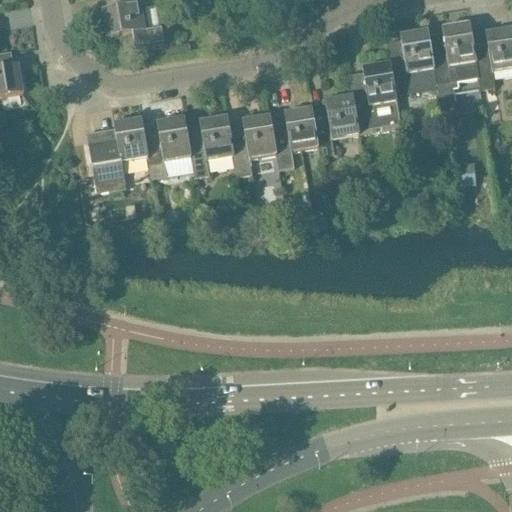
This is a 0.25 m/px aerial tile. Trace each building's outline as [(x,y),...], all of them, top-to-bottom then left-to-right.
[(102,0),(126,0),(128,9),(142,7),(142,8),(158,6),(156,0),(99,0),(100,0),(102,0)] [(161,5),(158,6),(142,8),(142,7),(128,9),(102,14),(102,17),(96,18),(98,32),(105,31),(107,42),(133,38),(135,52),(164,47),(162,32),(166,31),(161,5)] [(476,65),(470,27),(442,32),(446,58),(433,60),(432,60),(435,74),(434,74),(437,90),(478,83),(475,67),(476,67),(476,65)] [(496,92),(493,76),(511,72),(511,32),(485,37),(490,63),(476,65),(476,67),(475,67),(478,83),(480,94),(496,92)] [(432,60),(433,60),(428,34),(400,39),(404,65),(390,67),(396,97),(410,94),(411,98),(437,93),(437,90),(434,74),(435,74),(432,60)] [(191,54),(190,44),(165,48),(167,58),(191,54)] [(367,98),(353,100),(358,129),(373,127),(370,111),(397,106),(390,67),(363,71),(367,98)] [(19,69),(0,71),(0,101),(24,97),(19,69)] [(330,130),(316,132),(319,152),(318,152),(320,161),(336,159),(333,143),(360,139),(358,129),(353,100),(353,99),(325,104),(330,130)] [(292,156),(318,152),(319,152),(316,132),(312,112),(284,117),(288,143),(275,145),(274,145),(277,159),(276,159),(279,174),(295,172),(292,156)] [(242,124),(247,150),(233,152),(234,160),(237,182),(252,179),(250,164),(276,159),(277,159),(274,145),(275,145),(270,119),(242,124)] [(207,164),(234,160),(233,152),(228,120),(199,125),(204,151),(190,153),(191,161),(195,182),(210,180),(207,164)] [(165,165),(191,161),(190,153),(185,121),(157,126),(161,152),(148,154),(149,162),(148,162),(152,184),(167,181),(165,165)] [(148,154),(143,122),(114,127),(116,141),(88,145),(97,198),(127,193),(123,167),(148,162),(149,162),(148,154)] [(475,178),(456,179),(457,191),(476,190),(475,178)] [(425,184),(411,186),(413,205),(427,203),(425,184)] [(385,215),(383,203),(370,205),(373,217),(385,215)] [(317,222),(319,234),(331,231),(329,220),(317,222)]
